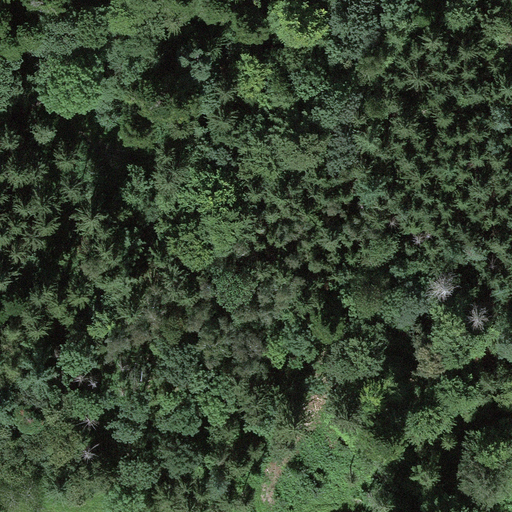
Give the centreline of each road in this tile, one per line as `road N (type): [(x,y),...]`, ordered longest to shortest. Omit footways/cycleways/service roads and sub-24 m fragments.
road 1 (track): [(253,511),(235,401),(214,347),(150,254),(106,157),(36,59),(0,24)]
road 2 (track): [(304,0),(511,254)]
road 3 (track): [(0,113),(50,87),(105,0)]
